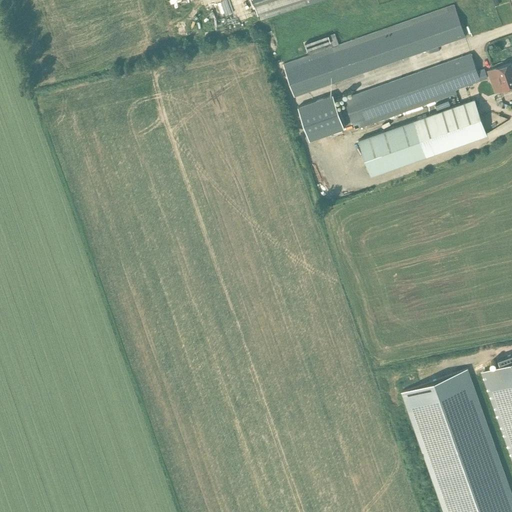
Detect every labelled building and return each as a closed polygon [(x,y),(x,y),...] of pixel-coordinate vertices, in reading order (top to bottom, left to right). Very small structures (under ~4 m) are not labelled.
[(309,5),(323,0),(253,0),(259,15),(261,20),(267,18),(309,5)] [(309,56),(283,65),(294,96),(337,80),(428,49),(433,47),(434,51),(439,49),(438,46),(465,36),(462,28),(456,9),(448,12),(447,8),(338,45),(334,47),(332,48),(327,35),(304,42),(309,56)] [(344,97),(343,97),(344,99),(353,124),(357,122),(359,128),(457,94),(455,88),(487,77),(485,71),(478,73),(477,70),(471,53),(356,93),(354,93),(352,94),(351,94),(350,95),(347,96),(345,97),(344,97)] [(511,65),(511,62),(496,67),(503,89),(511,85),(511,65)] [(347,88),(373,80),(370,71),(344,79),(347,88)] [(333,94),(298,106),(310,140),(344,128),(333,94)] [(414,120),(359,140),(371,175),(426,155),(487,134),(474,99),(414,120)] [(501,366),(482,373),(511,458),(511,353),(498,359),(501,366)] [(511,511),(511,494),(467,368),(401,391),(444,511),(511,511)]
